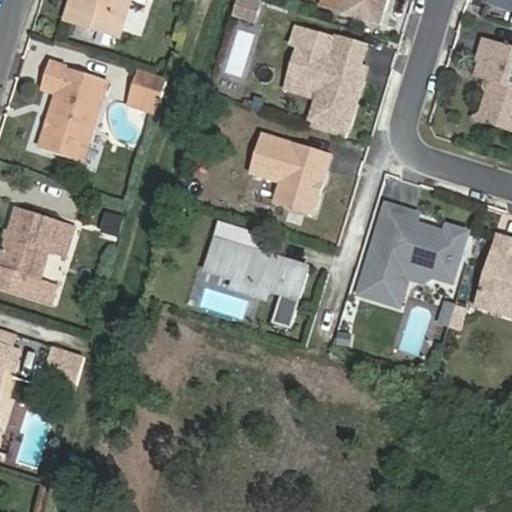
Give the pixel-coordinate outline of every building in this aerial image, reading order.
[(128,0),(147,6),(149,0),(72,0),(66,20),(120,37),(126,18),(117,15),(121,0),(128,0)] [(234,0),(230,19),(253,24),(259,2),(251,0),(234,0)] [(324,0),(322,7),(340,12),(343,0),(324,0)] [(389,0),(343,0),(340,12),(340,13),(381,26),(389,0)] [(511,0),(492,0),(491,7),(511,12),(511,0)] [(333,55),(302,46),(293,76),(316,83),(324,85),(314,119),(350,130),(366,78),(359,76),(368,47),(338,38),(333,55)] [(495,79),(483,119),(511,128),(511,48),(487,41),(481,59),(484,60),(479,75),(495,79)] [(58,94),(40,150),(83,163),(109,82),(53,63),(44,90),(58,94)] [(134,100),(162,109),(169,83),(142,75),(134,100)] [(312,95),(316,83),(293,76),(289,88),(312,95)] [(334,156),(266,136),(254,174),(284,183),(278,203),(316,215),(334,156)] [(378,248),(364,295),(385,301),(389,286),(397,288),(412,281),(413,278),(428,283),(437,277),(456,283),(472,233),(452,227),(449,234),(435,230),(430,232),(429,236),(417,233),(423,215),(391,206),(382,235),(385,241),(390,242),(388,251),(378,248)] [(41,280),(50,251),(67,257),(75,229),(18,211),(0,266),(0,287),(52,303),(57,285),(41,280)] [(118,238),(122,217),(103,214),(99,235),(118,238)] [(266,237),(222,224),(208,270),(285,293),(304,298),(313,268),(261,253),(266,237)] [(511,240),(501,237),(481,305),(511,313),(511,240)] [(389,286),(385,301),(404,307),(412,281),(397,288),(389,286)] [(304,298),(285,293),(282,304),(300,310),(304,298)] [(300,310),(282,304),(276,323),(295,328),(300,310)] [(460,307),(450,304),(444,323),(454,326),(460,307)] [(464,329),(469,310),(460,307),(454,326),(464,329)] [(0,381),(5,365),(15,368),(20,352),(0,345),(0,381)] [(87,358),(59,349),(50,379),(79,387),(87,358)] [(79,387),(50,379),(47,388),(76,397),(79,387)]
